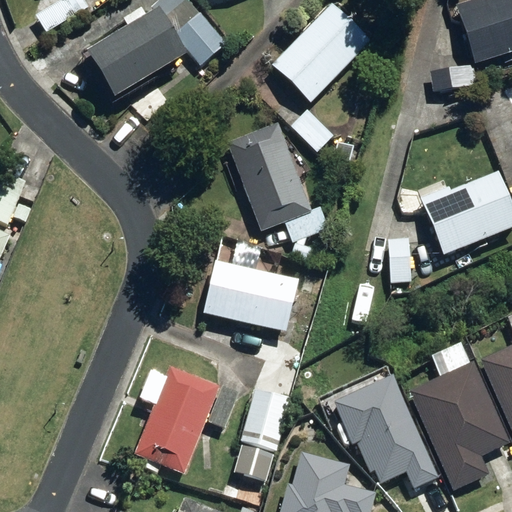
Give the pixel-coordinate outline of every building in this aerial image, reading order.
[(62,0),(38,15),(48,33),(90,7),(85,0),(62,0)] [(450,11),(468,69),(511,55),(511,0),(496,0),(480,5),(479,2),(450,11)] [(276,65),(314,102),(374,41),(336,3),(276,65)] [(123,95),(192,55),(165,11),(97,52),(123,95)] [(229,44),(203,16),(181,36),(204,65),(229,44)] [(426,76),(429,97),(468,91),(466,71),(426,76)] [(167,104),(154,87),(129,106),(143,123),(167,104)] [(294,127),(320,153),(336,137),(311,112),(294,127)] [(289,224),(296,242),(331,230),(323,208),(314,212),(282,125),(232,144),(265,232),(289,224)] [(13,218),(18,204),(27,182),(0,171),(0,221),(10,225),(13,218)] [(413,203),(436,262),(511,232),(491,178),(444,197),(442,192),(413,203)] [(18,204),(13,218),(28,223),(33,209),(18,204)] [(0,267),(14,237),(0,230),(0,267)] [(381,244),(384,288),(405,286),(402,243),(381,244)] [(309,261),(313,249),(298,244),(294,256),(309,261)] [(208,315),(291,333),(302,281),(219,263),(208,315)] [(511,349),(477,366),(511,442),(511,349)] [(139,457),(188,476),(223,387),(174,368),(139,457)] [(468,371),(405,399),(449,495),(483,480),(476,463),(505,450),(468,371)] [(435,481),(387,383),(328,412),(347,451),(354,447),(369,478),(371,476),(378,490),(402,479),(409,493),(435,481)] [(211,423),(227,430),(241,395),(225,388),(211,423)] [(244,443),(280,452),(294,400),(258,390),(244,443)] [(270,460),(238,453),(232,481),(264,488),(270,460)] [(345,471),(297,458),(288,491),(283,489),(277,511),(368,511),(372,499),(340,490),(345,471)] [(182,511),(216,511),(187,500),(182,511)]
